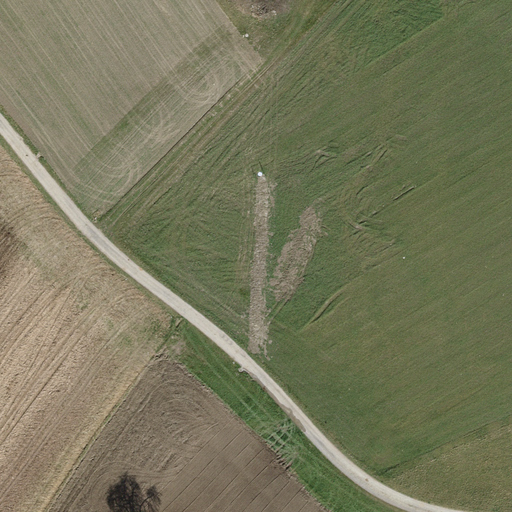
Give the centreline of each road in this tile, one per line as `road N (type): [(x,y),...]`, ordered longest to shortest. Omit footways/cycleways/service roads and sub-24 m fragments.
road 1 (track): [(434,511),(344,466),(233,349),(98,239),(0,123)]
road 2 (track): [(98,239),(319,0)]
